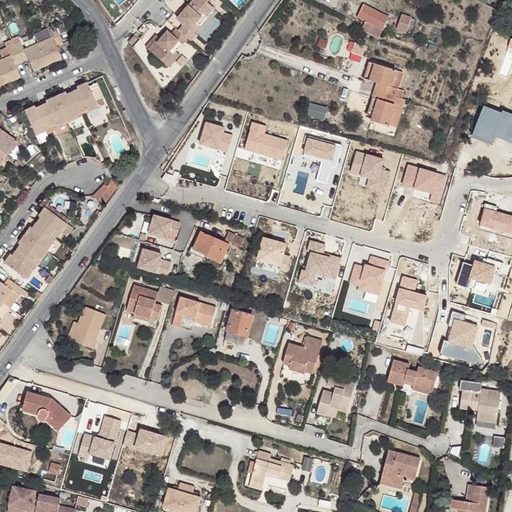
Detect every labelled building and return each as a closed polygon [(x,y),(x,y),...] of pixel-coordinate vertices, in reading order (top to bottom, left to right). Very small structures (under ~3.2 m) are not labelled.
[(176,22),(170,29),(179,36),(181,38),(183,35),(184,36),(188,32),(182,27),(188,20),(202,3),(198,0),(181,0),(175,9),(170,15),(169,16),(176,22)] [(202,3),(188,20),(191,23),(205,5),(202,3)] [(364,3),(358,15),(382,29),(389,16),(364,3)] [(402,14),(397,28),(407,31),(412,17),(402,14)] [(0,85),(20,77),(15,66),(28,60),(33,72),(61,59),(56,47),(62,44),(54,27),(47,30),(48,32),(51,37),(44,40),(23,49),(20,42),(6,48),(10,56),(0,60),(0,85)] [(147,40),(144,43),(160,58),(170,47),(179,36),(170,29),(168,27),(163,33),(157,28),(147,40)] [(44,40),(51,37),(48,32),(42,35),(44,40)] [(128,38),(132,42),(138,36),(134,32),(128,38)] [(349,40),(347,49),(352,50),(350,58),(362,62),(367,44),(349,40)] [(170,47),(160,58),(164,61),(173,50),(170,47)] [(365,81),(371,83),(376,65),(370,64),(365,81)] [(379,100),(374,117),(373,122),(390,127),(396,105),(395,105),(391,104),(393,97),(397,98),(399,90),(392,88),(397,72),(376,65),(371,83),(377,84),(383,86),(381,93),(378,92),(376,99),(379,100)] [(92,113),(101,110),(89,82),(79,87),(80,91),(68,96),(66,93),(47,101),(48,105),(37,109),(35,106),(26,110),(37,135),(47,132),(46,127),(58,122),(60,127),(79,118),(78,115),(90,109),(92,113)] [(369,115),(374,117),(379,100),(376,99),(378,92),(381,93),(383,86),(377,84),(369,115)] [(326,119),(328,106),(311,102),(308,116),(326,119)] [(502,114),(485,107),(475,134),(491,141),(495,133),(511,139),(511,114),(510,113),(509,115),(503,112),(502,114)] [(101,110),(92,113),(95,121),(104,118),(101,110)] [(266,125),(252,122),(244,148),(282,159),(287,140),(264,133),(266,125)] [(224,128),(206,123),(200,143),(228,152),(232,135),(222,133),(224,128)] [(0,166),(4,161),(2,159),(9,149),(11,150),(18,141),(0,128),(0,166)] [(47,132),(37,135),(42,144),(50,141),(47,132)] [(314,137),(309,135),(304,155),(322,160),(317,180),(327,183),(332,163),(337,164),(342,144),(332,141),(331,144),(314,139),(314,137)] [(384,158),(356,151),(350,171),(370,177),(378,179),(375,188),(384,190),(390,170),(381,168),(384,158)] [(447,175),(409,164),(404,184),(412,186),(412,184),(416,185),(415,187),(433,192),(431,199),(439,202),(447,175)] [(378,179),(370,177),(367,186),(375,188),(378,179)] [(94,198),(105,206),(118,189),(114,182),(113,182),(108,188),(106,186),(94,198)] [(498,207),(485,204),(483,212),(484,212),(480,228),(490,231),(491,229),(503,232),(502,234),(511,237),(511,216),(496,212),(498,207)] [(42,260),(54,244),(53,242),(61,232),(63,233),(68,224),(45,207),(39,216),(41,218),(33,228),(31,226),(19,243),(21,245),(13,255),(11,254),(5,262),(28,279),(34,271),(32,269),(41,259),(42,260)] [(142,230),(149,232),(154,214),(147,213),(142,230)] [(149,232),(168,238),(169,233),(177,235),(181,222),(154,214),(149,232)] [(76,229),(68,224),(63,233),(70,237),(76,229)] [(146,233),(140,231),(137,238),(145,240),(146,233)] [(207,255),(207,257),(221,264),(230,244),(229,243),(230,241),(243,247),(247,238),(230,231),(226,242),(202,231),(199,238),(194,249),(207,255)] [(206,259),(207,257),(207,255),(194,249),(199,238),(196,237),(190,253),(206,259)] [(286,244),(263,237),(257,259),(279,266),(278,269),(286,271),(290,257),(283,255),(286,244)] [(325,245),(311,241),(307,251),(311,252),(306,270),(302,269),(299,281),(312,285),(316,273),(335,279),(341,258),(331,255),(330,258),(322,255),(323,253),(325,245)] [(137,266),(167,275),(171,261),(160,258),(161,253),(143,248),(137,266)] [(364,267),(355,265),(350,283),(359,286),(358,289),(378,295),(385,271),(386,271),(389,262),(370,256),(368,266),(365,265),(364,267)] [(473,265),(463,262),(456,285),(469,289),(473,278),(490,283),(493,273),(499,275),(503,262),(487,257),(485,264),(475,261),(473,265)] [(417,281),(403,277),(392,316),(406,320),(410,307),(423,311),(427,296),(421,295),(420,298),(409,295),(410,292),(414,293),(417,281)] [(0,323),(2,320),(0,319),(0,309),(5,303),(14,291),(20,296),(24,290),(9,279),(4,284),(0,281),(0,323)] [(128,312),(137,315),(160,321),(163,310),(156,308),(158,301),(161,293),(137,286),(128,312)] [(162,288),(161,293),(158,301),(165,303),(172,305),(176,292),(162,288)] [(14,291),(5,303),(11,308),(20,296),(14,291)] [(175,322),(183,325),(185,320),(186,317),(203,322),(202,325),(212,328),(218,308),(182,298),(175,322)] [(165,303),(158,301),(156,308),(163,310),(165,303)] [(80,323),(74,340),(97,348),(99,341),(98,341),(108,314),(86,306),(80,323)] [(225,341),(245,347),(253,318),(233,312),(225,341)] [(465,316),(452,312),(447,327),(452,329),(448,343),(443,341),(439,355),(474,365),(482,360),(472,346),(477,328),(463,323),(465,316)] [(160,321),(137,315),(136,319),(159,325),(160,321)] [(186,317),(185,320),(202,325),(203,322),(186,317)] [(69,338),(74,340),(80,323),(76,321),(69,338)] [(292,344),(285,364),(293,367),(291,370),(307,375),(308,372),(315,375),(326,342),(310,337),(306,348),(292,344)] [(416,383),(416,387),(430,390),(435,382),(439,383),(441,374),(421,368),(420,373),(411,371),(412,366),(396,361),(390,382),(406,386),(407,381),(416,383)] [(339,411),(348,413),(357,384),(332,376),(329,385),(337,388),(336,392),(326,389),(318,413),(329,417),(330,415),(332,408),(339,411)] [(460,391),(463,392),(461,409),(472,411),(473,405),(480,406),(479,412),(478,422),(496,425),(502,394),(482,390),(483,384),(462,381),(460,391)] [(430,390),(416,387),(415,390),(435,395),(439,383),(435,382),(430,390)] [(48,420),(60,431),(72,417),(53,399),(29,392),(23,410),(38,414),(39,418),(41,420),(45,421),(48,420)] [(337,417),(339,411),(332,408),(330,415),(337,417)] [(110,417),(108,424),(124,428),(126,421),(110,417)] [(124,428),(108,424),(104,439),(89,435),(83,455),(93,458),(94,454),(114,460),(124,428)] [(133,431),(130,444),(152,450),(155,441),(164,444),(168,431),(158,428),(157,432),(146,428),(145,434),(139,432),(133,431)] [(493,448),(504,449),(506,434),(501,434),(500,442),(494,442),(493,448)] [(164,444),(155,441),(152,450),(150,457),(159,459),(164,444)] [(36,454),(0,443),(0,464),(30,473),(36,454)] [(252,480),(264,484),(267,474),(290,481),(295,464),(291,463),(277,459),(272,458),(273,453),(260,450),(257,461),(254,473),(252,480)] [(385,453),(379,478),(387,480),(390,486),(397,488),(400,485),(402,479),(413,482),(418,461),(385,453)] [(303,469),(311,471),(314,458),(306,456),(303,469)] [(45,480),(57,484),(63,464),(51,461),(45,480)] [(387,480),(379,478),(376,487),(399,492),(400,485),(397,488),(390,486),(387,480)] [(263,489),(264,484),(252,480),(250,485),(263,489)] [(173,489),(167,507),(184,511),(200,511),(205,498),(201,497),(196,495),(197,493),(198,488),(184,483),(182,488),(182,491),(177,490),(173,489)] [(32,511),(36,497),(37,491),(14,487),(8,511),(32,511)] [(489,511),(492,492),(476,490),(476,498),(478,498),(476,508),(470,507),(456,505),(455,511),(489,511)] [(414,492),(409,511),(417,511),(422,494),(414,492)] [(58,511),(60,506),(61,498),(40,494),(39,498),(36,511),(58,511)] [(88,506),(90,498),(79,495),(77,504),(88,506)] [(471,497),(470,507),(476,508),(478,498),(476,498),(471,497)]
